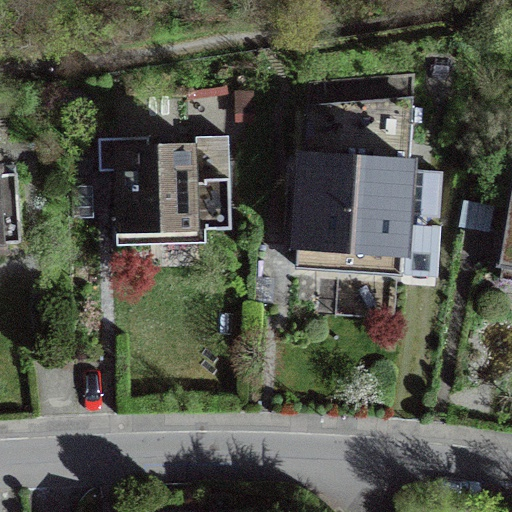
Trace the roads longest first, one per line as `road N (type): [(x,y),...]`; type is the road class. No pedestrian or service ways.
road 1 (residential): [(352,458),(176,448),(0,458)]
road 2 (residential): [(511,476),(352,458)]
